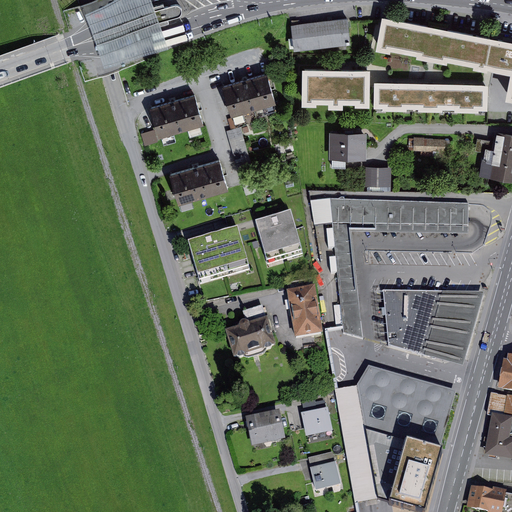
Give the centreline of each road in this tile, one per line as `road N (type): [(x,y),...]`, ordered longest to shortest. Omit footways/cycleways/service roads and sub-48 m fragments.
road 1 (residential): [(89,0),(245,511)]
road 2 (primary): [(449,511),(494,340)]
road 3 (primary): [(77,45),(135,41),(236,0)]
